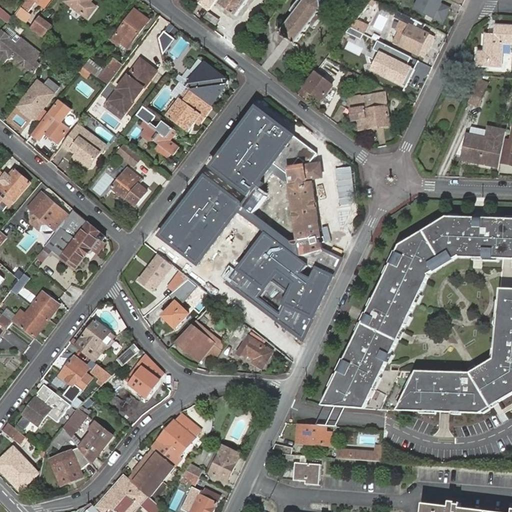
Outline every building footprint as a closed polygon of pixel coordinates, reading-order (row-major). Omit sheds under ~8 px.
[(29,0),(16,17),(28,26),(34,18),(28,13),(36,3),(39,5),(40,3),(45,7),(50,0),(29,0)] [(89,3),(91,0),(66,0),(65,2),(87,19),(96,8),(89,3)] [(201,6),(209,12),(217,0),(200,0),(201,0),(204,2),(201,6)] [(247,0),(223,0),(220,5),(236,16),(247,0)] [(322,10),(320,2),(317,0),(305,0),(303,4),(299,1),(291,12),(295,14),(280,34),(284,37),(283,39),(289,44),(291,42),(295,45),(310,25),(313,28),(325,12),(322,10)] [(450,8),(441,4),(443,0),(420,0),(416,9),(444,22),(450,8)] [(0,17),(8,24),(14,18),(0,5),(0,17)] [(148,20),(135,10),(113,41),(120,45),(122,43),(128,47),(148,20)] [(208,12),(204,18),(215,26),(220,20),(208,12)] [(426,24),(398,12),(395,18),(401,21),(397,31),(400,33),(395,44),(425,58),(435,37),(423,31),(426,24)] [(40,17),(31,29),(32,30),(37,34),(42,38),(43,38),(52,27),(40,17)] [(360,23),(354,21),(349,28),(356,31),(360,23)] [(367,27),(360,23),(356,31),(363,35),(367,27)] [(479,53),(478,67),(502,68),(503,45),(511,45),(511,26),(496,26),(495,35),(486,35),(485,53),(479,53)] [(349,28),(346,35),(359,42),(363,35),(356,31),(349,28)] [(11,39),(2,31),(0,33),(0,53),(6,58),(11,57),(13,57),(33,73),(40,65),(36,62),(41,55),(18,36),(13,37),(11,39)] [(159,39),(163,56),(176,40),(165,31),(159,39)] [(367,69),(404,88),(413,69),(377,50),(367,69)] [(142,58),(110,100),(126,113),(158,71),(142,58)] [(99,79),(108,86),(123,66),(114,59),(99,79)] [(187,89),(211,106),(223,89),(223,78),(204,64),(186,88),(187,89)] [(84,67),(80,73),(88,80),(92,74),(84,67)] [(348,85),(354,73),(348,70),(342,82),(348,85)] [(332,86),(315,73),(299,94),(308,100),(312,94),(321,100),(332,86)] [(488,86),(507,88),(507,81),(489,79),(488,86)] [(41,125),(50,112),(45,108),(60,88),(50,80),(45,87),(39,82),(22,104),(30,110),(27,114),(41,125)] [(87,98),(94,90),(82,80),(75,88),(87,98)] [(179,99),(187,89),(186,88),(182,85),(174,95),(179,99)] [(485,90),(475,86),(468,103),(477,107),(485,90)] [(188,133),(196,123),(195,122),(200,114),(203,116),(211,106),(187,89),(179,99),(178,101),(169,112),(167,116),(188,133)] [(377,100),(376,94),(361,96),(349,97),(354,122),(359,122),(360,130),(391,124),(386,98),(377,100)] [(39,127),(33,136),(40,141),(46,134),(59,144),(74,125),(65,118),(75,105),(64,97),(40,128),(39,127)] [(126,113),(110,100),(106,105),(122,118),(126,113)] [(169,112),(178,101),(174,102),(168,109),(169,112)] [(30,110),(22,104),(19,108),(27,114),(30,110)] [(296,138),(257,105),(159,236),(199,267),(239,214),(265,233),(229,283),(303,340),(334,276),(318,268),(313,279),(302,273),(310,265),(301,257),(296,245),(255,215),(270,195),(261,187),(296,138)] [(199,125),(213,108),(211,106),(203,116),(200,114),(195,122),(196,123),(199,125)] [(143,107),(137,116),(143,121),(140,126),(145,130),(140,136),(148,142),(153,141),(157,144),(154,148),(167,158),(170,153),(172,155),(179,146),(169,140),(165,137),(168,133),(172,136),(176,132),(162,121),(143,107)] [(79,124),(62,147),(68,152),(73,145),(79,150),(83,153),(80,157),(92,166),(103,152),(92,142),(95,138),(79,124)] [(468,135),(462,158),(499,166),(507,132),(490,128),(487,139),(468,135)] [(505,144),(501,163),(511,165),(511,137),(511,141),(508,141),(507,145),(505,144)] [(107,148),(95,138),(92,142),(103,152),(107,148)] [(122,146),(117,152),(135,167),(142,160),(128,148),(126,150),(122,146)] [(323,161),(289,167),(296,245),(301,257),(324,251),(314,180),(324,178),(323,161)] [(112,189),(135,207),(148,192),(139,185),(143,180),(129,169),(124,174),(113,188),(112,189)] [(0,174),(0,196),(11,206),(13,202),(14,203),(30,183),(15,171),(7,180),(0,174)] [(52,227),(57,232),(70,216),(41,193),(28,208),(34,213),(52,227)] [(55,236),(48,245),(77,267),(99,238),(101,240),(105,237),(74,210),(70,216),(57,232),(55,236)] [(49,231),(52,227),(34,213),(31,216),(49,231)] [(427,277),(461,262),(478,263),(511,263),(511,223),(447,221),(398,245),(340,369),(348,373),(350,368),(384,370),(411,312),(427,277)] [(30,234),(19,245),(25,251),(36,240),(30,234)] [(37,259),(44,262),(49,252),(41,249),(37,259)] [(159,256),(140,281),(154,291),(173,266),(159,256)] [(0,286),(5,280),(15,288),(20,281),(0,263),(0,286)] [(175,290),(178,289),(189,279),(181,272),(170,286),(175,290)] [(188,297),(198,286),(189,279),(178,289),(188,297)] [(26,316),(21,311),(14,320),(17,323),(17,324),(36,338),(61,307),(43,293),(26,316)] [(511,374),(511,293),(500,293),(493,364),(476,373),(511,374)] [(211,306),(216,301),(209,295),(205,300),(211,306)] [(189,314),(176,302),(163,316),(175,328),(189,314)] [(0,307),(0,323),(8,329),(13,323),(3,315),(8,308),(3,304),(0,307)] [(96,321),(84,338),(102,352),(103,352),(115,336),(96,321)] [(243,341),(251,329),(242,321),(236,331),(234,334),(243,341)] [(176,344),(200,363),(216,343),(211,339),(213,335),(196,323),(176,344)] [(227,344),(234,334),(236,331),(227,325),(219,338),(227,344)] [(265,341),(252,333),(238,353),(246,358),(249,355),(256,359),(253,363),(261,369),(273,352),(262,345),(265,341)] [(216,362),(227,345),(213,335),(211,339),(216,343),(207,355),(216,362)] [(84,338),(76,347),(95,361),(102,352),(84,338)] [(119,360),(124,365),(140,349),(135,344),(119,360)] [(74,357),(60,377),(72,386),(64,396),(73,403),(74,404),(78,398),(93,379),(85,374),(89,368),(74,357)] [(164,375),(143,360),(126,382),(148,397),(164,375)] [(103,367),(99,364),(93,373),(106,383),(114,376),(103,367)] [(365,410),(384,370),(350,368),(348,373),(340,369),(322,408),(365,410)] [(496,408),(511,398),(511,374),(476,373),(474,374),(470,376),(416,373),(397,412),(481,417),(496,408)] [(114,376),(106,383),(100,389),(102,392),(109,386),(115,391),(124,383),(115,374),(114,376)] [(55,405),(40,394),(24,415),(26,417),(25,418),(24,417),(18,425),(25,430),(32,421),(39,427),(47,416),(51,418),(57,410),(54,407),(55,405)] [(72,405),(60,397),(55,402),(74,416),(78,410),(72,405)] [(84,405),(85,404),(78,398),(74,404),(73,403),(72,405),(78,410),(84,405)] [(88,409),(95,402),(91,398),(84,405),(88,409)] [(85,415),(78,410),(74,416),(64,428),(70,435),(85,415)] [(201,430),(182,415),(176,423),(175,421),(153,450),(173,470),(174,471),(183,460),(181,458),(197,437),(196,437),(201,430)] [(224,422),(219,420),(213,432),(218,434),(224,422)] [(84,438),(78,445),(92,464),(93,465),(113,436),(95,422),(84,438)] [(9,423),(2,431),(23,447),(29,439),(9,423)] [(328,433),(328,428),(299,425),(298,444),(326,447),(327,444),(332,444),(333,434),(328,433)] [(273,453),(278,454),(292,456),(292,450),(277,446),(273,453)] [(240,454),(225,447),(222,452),(221,452),(210,474),(228,482),(238,460),(237,460),(240,454)] [(39,474),(15,448),(0,462),(0,468),(21,491),(39,474)] [(81,449),(53,461),(64,487),(84,479),(81,473),(92,464),(81,449)] [(143,467),(162,484),(173,470),(153,450),(148,456),(149,459),(143,467)] [(339,451),(338,459),(382,462),(383,457),(377,457),(378,453),(339,451)] [(149,459),(148,456),(141,465),(143,467),(149,459)] [(308,457),(302,457),(301,464),(296,464),(295,481),(305,483),(305,484),(320,486),(322,465),(307,464),(308,457)] [(141,465),(134,474),(136,476),(143,467),(141,465)] [(203,471),(190,465),(186,471),(200,478),(203,471)] [(134,474),(130,479),(151,498),(162,484),(143,467),(136,476),(134,474)] [(186,471),(182,478),(180,481),(187,483),(188,481),(196,485),(200,478),(186,471)] [(126,476),(97,509),(99,511),(136,511),(141,507),(147,511),(160,511),(161,511),(163,509),(151,498),(130,479),(126,476)] [(204,492),(193,486),(182,509),(187,511),(213,511),(221,496),(206,489),(204,492)] [(486,511),(461,509),(461,504),(451,502),(450,508),(424,505),(423,511),(486,511)]
